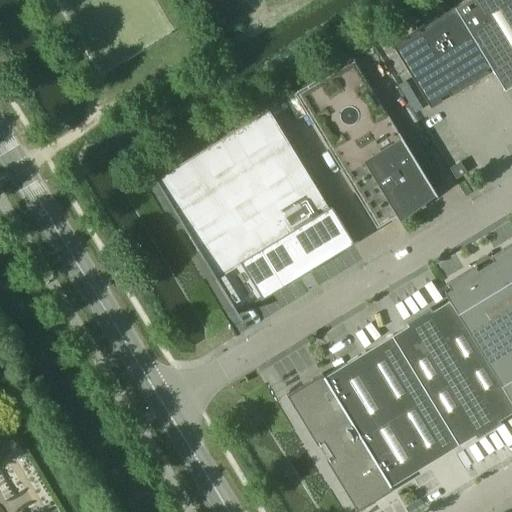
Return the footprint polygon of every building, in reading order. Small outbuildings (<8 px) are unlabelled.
[(511,0),(462,0),(390,45),(428,107),(439,100),(437,97),(445,91),(453,92),(456,87),(460,83),(464,80),(469,77),(474,76),(480,75),(486,72),(483,68),(487,66),(502,90),(511,83),(511,0)] [(292,92),(310,123),(374,227),(402,210),(431,193),(433,196),(434,195),(369,88),(350,57),(292,92)] [(236,311),(293,276),(350,242),(328,206),(327,207),(285,139),(266,108),(210,142),(153,177),(153,176),(152,177),(171,207),(235,313),(236,312),(236,311)] [(458,162),(448,168),(454,178),(464,172),(458,162)] [(441,291),(446,299),(480,354),(511,406),(511,241),(444,283),(448,289),(444,291),(443,290),(441,291)] [(511,406),(480,354),(446,299),(430,309),(428,307),(404,321),(406,324),(393,332),(339,364),(322,375),(320,372),(284,394),(315,444),(321,440),(326,448),(330,455),(324,459),(355,509),(390,488),(388,485),(460,441),(472,434),(474,437),(498,422),(496,419),(511,409),(511,406)]
